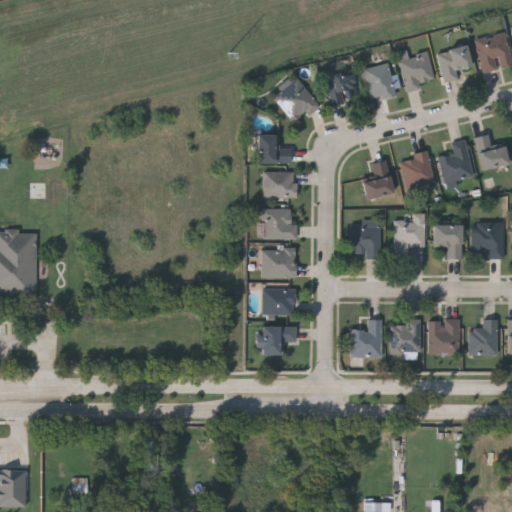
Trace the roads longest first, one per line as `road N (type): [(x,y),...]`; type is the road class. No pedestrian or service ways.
road 1 (secondary): [(511,386),(15,388)]
road 2 (residential): [(326,410),(337,152)]
road 3 (secondary): [(0,409),(251,409)]
road 4 (secondary): [(326,410),(511,411)]
road 5 (residential): [(337,152),(511,102)]
road 6 (residential): [(332,293),(511,293)]
